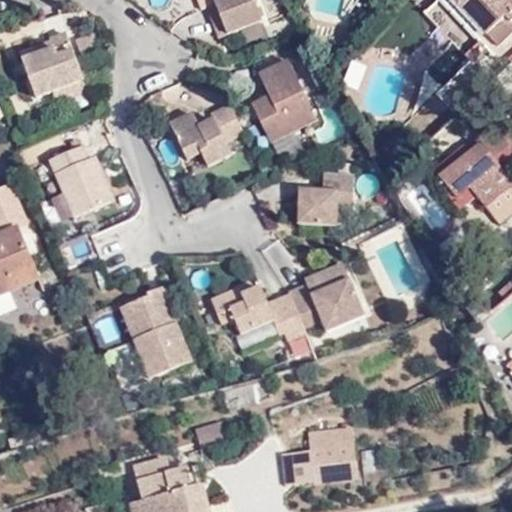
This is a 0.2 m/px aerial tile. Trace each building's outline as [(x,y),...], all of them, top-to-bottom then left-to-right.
[(211,0),(216,11),(220,22),(211,23),(219,42),(263,26),(252,0),(211,0)] [(497,18),(504,22),(511,14),(511,0),(437,0),(476,39),(481,47),(489,40),(482,33),(497,18)] [(220,22),(216,11),(208,13),(211,23),(220,22)] [(509,29),(504,22),(497,18),(482,33),(489,40),(495,45),(509,29)] [(481,47),(476,39),(459,55),(466,62),(481,47)] [(57,62),(25,74),(38,108),(48,105),(52,114),(89,101),(69,43),(53,48),(57,62)] [(21,60),(25,74),(57,62),(53,48),(21,60)] [(436,98),(462,121),(502,75),(475,53),(436,98)] [(318,124),(288,66),(258,79),(269,102),(251,111),(269,147),(318,124)] [(232,149),(249,141),(236,114),(217,122),(218,129),(205,135),(199,122),(175,133),(192,170),(206,164),(213,175),(238,162),(232,149)] [(511,123),(509,120),(470,153),(467,150),(434,177),(462,210),(480,196),(488,208),(511,187),(511,123)] [(114,207),(96,164),(89,165),(83,153),(49,166),(74,224),(114,207)] [(339,182),(354,182),(354,167),(340,166),(339,182)] [(354,217),(354,182),(339,182),(324,181),(323,197),(300,197),(299,230),(337,231),(338,216),(354,217)] [(0,300),(38,285),(10,221),(0,225),(0,300)] [(66,263),(95,257),(89,234),(61,241),(66,263)] [(325,280),(309,286),(290,294),(291,296),(294,302),(295,307),(304,327),(304,328),(305,330),(324,322),(363,306),(346,266),(323,276),(325,280)] [(307,282),(309,286),(325,280),(323,276),(307,282)] [(243,290),(246,298),(254,294),(251,287),(243,290)] [(239,322),(245,336),(276,323),(281,337),(304,327),(295,307),(294,302),(291,296),(268,305),(263,291),(254,294),(246,298),(243,290),(215,302),(225,328),(239,322)] [(200,370),(186,335),(171,340),(166,328),(181,322),(170,295),(150,303),(152,311),(125,321),(139,354),(149,352),(162,384),(200,370)] [(324,322),(328,333),(367,317),(363,306),(324,322)] [(171,340),(186,335),(181,322),(166,328),(171,340)] [(153,388),(162,384),(149,352),(139,354),(153,388)] [(249,382),(227,388),(232,407),(254,401),(249,382)] [(224,421),(198,430),(204,449),(231,441),(224,421)] [(354,429),(311,434),(313,452),(356,447),(354,429)] [(356,447),(313,452),(317,484),(360,479),(356,447)] [(317,484),(313,452),(295,455),(299,487),(317,484)] [(171,460),(167,462),(171,477),(175,476),(171,460)] [(175,476),(171,477),(167,462),(139,469),(147,498),(148,503),(137,506),(138,511),(202,511),(202,509),(210,507),(205,489),(201,490),(196,491),(195,487),(191,472),(175,476)]
